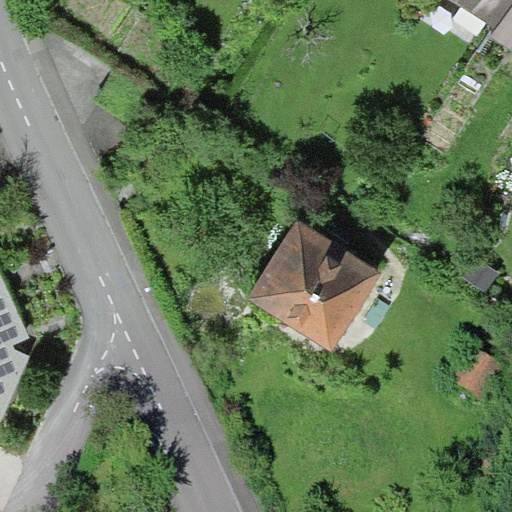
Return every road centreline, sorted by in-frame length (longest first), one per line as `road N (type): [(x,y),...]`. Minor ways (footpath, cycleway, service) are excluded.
road 1 (residential): [(109,307),(0,68)]
road 2 (residential): [(200,511),(109,307)]
road 3 (residential): [(109,307),(22,511)]
